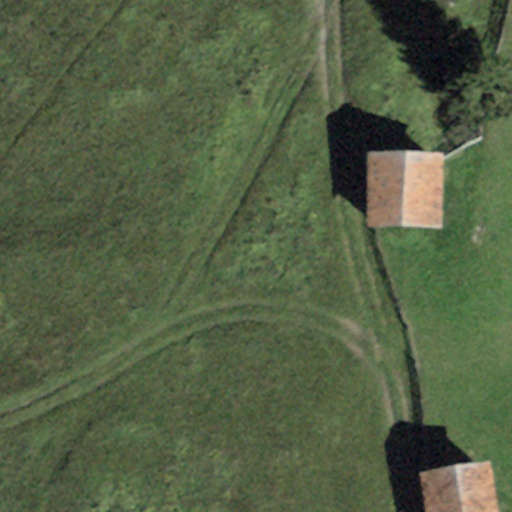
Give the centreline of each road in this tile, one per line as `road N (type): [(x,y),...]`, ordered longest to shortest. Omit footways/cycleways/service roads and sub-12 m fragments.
road 1 (track): [(0,415),(116,373),(329,0)]
road 2 (track): [(410,511),(398,403),(337,145),(329,0)]
